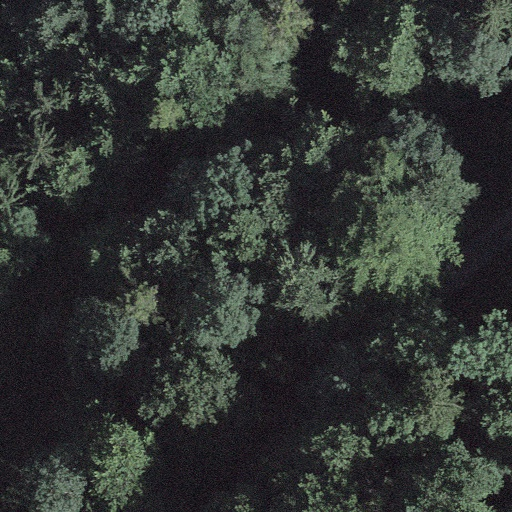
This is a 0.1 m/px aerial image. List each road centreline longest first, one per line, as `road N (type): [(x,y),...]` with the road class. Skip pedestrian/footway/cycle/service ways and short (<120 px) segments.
road 1 (track): [(511,93),(431,121),(300,116),(250,125),(65,269),(0,333)]
road 2 (unclassified): [(511,214),(329,373),(216,511)]
